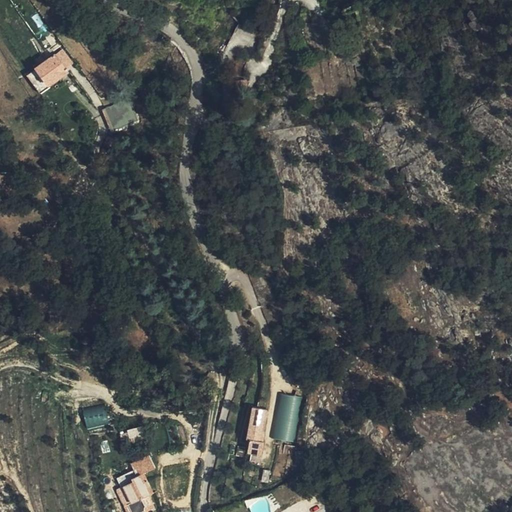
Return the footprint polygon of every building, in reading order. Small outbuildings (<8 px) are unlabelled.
[(73,66),(61,52),(53,59),(44,67),(56,82),(65,74),(73,66)] [(68,77),(65,74),(56,82),(44,67),(35,76),(49,93),(68,77)] [(118,95),(128,90),(126,84),(115,88),(118,95)] [(134,101),(138,97),(137,93),(130,96),(127,98),(113,106),(116,113),(120,111),(126,107),(134,101)] [(127,98),(130,96),(112,103),(113,106),(127,98)] [(146,117),(138,97),(134,101),(126,107),(120,111),(116,113),(121,126),(146,117)] [(87,430),(109,423),(103,403),(81,409),(87,430)] [(249,439),(247,454),(260,456),(268,409),(251,407),(246,439),(249,439)] [(293,437),(296,416),(295,413),(273,411),(271,434),(272,434),(278,435),(293,437)] [(115,488),(125,511),(143,511),(145,511),(140,499),(153,493),(145,473),(156,469),(150,455),(131,463),(137,479),(115,488)] [(251,455),(249,461),(259,464),(261,458),(251,455)] [(141,499),(146,511),(154,508),(150,496),(141,499)]
